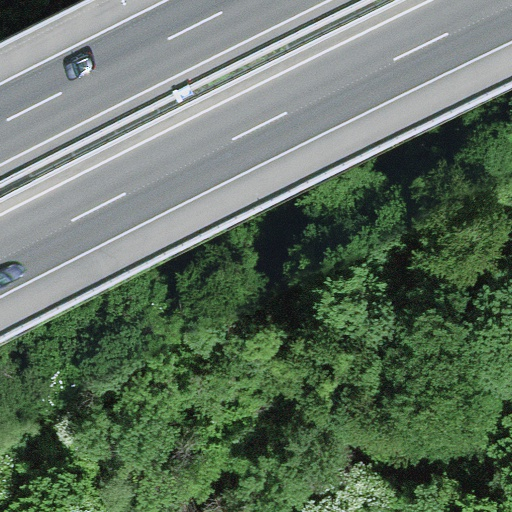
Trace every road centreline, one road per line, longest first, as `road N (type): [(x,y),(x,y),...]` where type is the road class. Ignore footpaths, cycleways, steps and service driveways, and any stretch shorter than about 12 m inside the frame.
road 1 (motorway): [(0,257),(511,2)]
road 2 (motorway): [(247,0),(0,124)]
